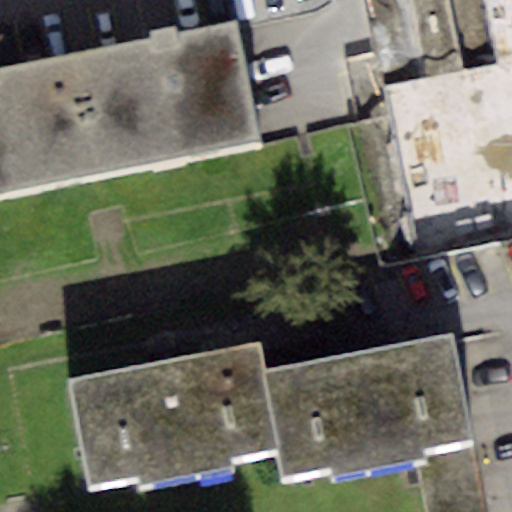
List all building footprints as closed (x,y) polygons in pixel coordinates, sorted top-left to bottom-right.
[(149,37),(73,52),(97,174),(259,142),(235,19),(178,30),(176,24),(148,30),(149,37)] [(0,193),(97,174),(73,52),(0,66),(0,193)] [(450,333),(263,370),(278,447),(284,475),(332,465),(335,478),(424,461),(422,446),(471,438),(450,333)] [(257,343),(69,379),(89,481),(134,472),(137,484),(235,465),(233,456),(278,447),(263,370),(257,343)] [(422,446),(424,461),(433,511),(484,511),(471,438),(422,446)]
